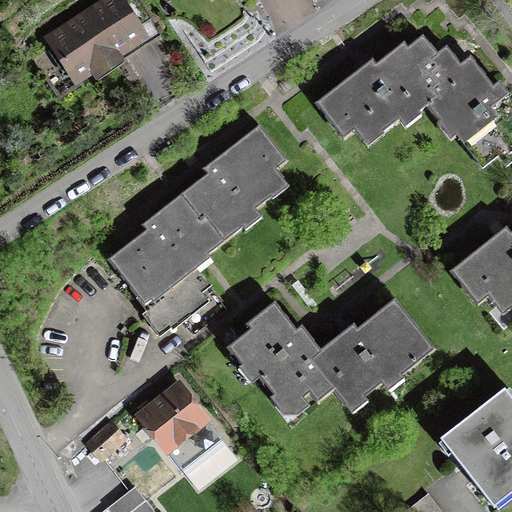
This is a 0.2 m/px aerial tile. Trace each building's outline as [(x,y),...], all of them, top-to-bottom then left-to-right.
[(121,58),(150,39),(124,0),(101,0),(42,38),(75,88),(92,77),(96,84),(125,65),(121,58)] [(448,51),(438,58),(423,39),(408,51),(404,46),(376,68),(371,62),(369,64),(315,107),(344,143),(355,135),(361,141),(377,128),(383,135),(416,109),(419,114),(426,108),(428,107),(441,123),(445,120),(472,152),(478,147),(490,162),(499,155),(507,166),(511,162),(511,100),(509,97),(504,91),(499,85),(494,90),(470,60),(461,68),(448,51)] [(207,177),(180,198),(148,222),(142,227),(147,233),(110,261),(148,311),(145,314),(162,336),(208,301),(201,292),(208,286),(190,262),(204,251),(208,257),(224,245),(243,230),(238,224),(271,199),(265,192),(283,178),(278,171),(288,163),(260,127),(211,166),(203,172),(207,177)] [(511,235),(511,236),(506,230),(500,235),(450,274),(478,309),(489,301),(494,308),(510,295),(511,297),(511,235)] [(250,333),(228,351),(242,369),(249,364),(275,397),(279,394),(290,408),(309,394),(316,403),(332,391),(345,407),(362,393),(364,397),(397,372),(401,377),(433,351),(395,302),(358,332),(355,328),(346,334),(321,354),(306,334),(303,330),(297,334),(275,305),(246,328),(250,333)] [(142,349),(149,336),(139,330),(132,344),(142,349)] [(213,423),(180,381),(134,417),(167,460),(171,457),(198,492),(238,461),(210,425),(213,423)] [(511,494),(511,405),(505,396),(442,446),(493,510),(511,494)] [(84,445),(101,465),(128,441),(111,421),(84,445)] [(154,511),(136,488),(107,510),(109,511),(154,511)] [(407,511),(443,511),(429,493),(407,511)]
